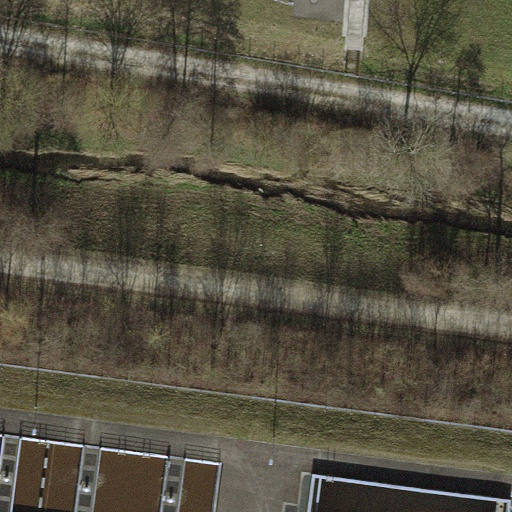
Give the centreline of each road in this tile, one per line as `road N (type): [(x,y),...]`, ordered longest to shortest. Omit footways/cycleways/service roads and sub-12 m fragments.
road 1 (track): [(0,42),(511,128)]
road 2 (track): [(511,324),(0,255)]
